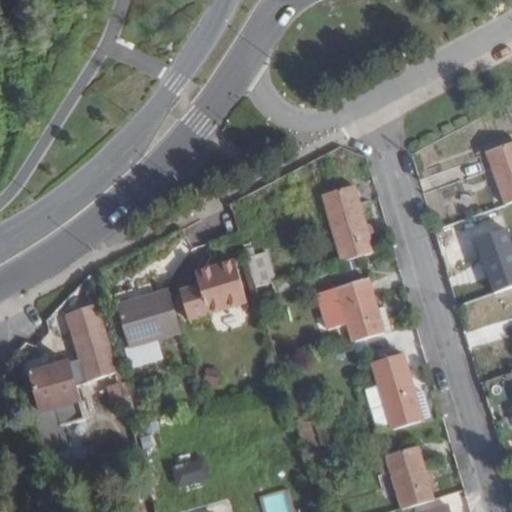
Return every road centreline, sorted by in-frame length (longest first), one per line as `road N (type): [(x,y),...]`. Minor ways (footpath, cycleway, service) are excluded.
road 1 (residential): [(376,105),(498,511)]
road 2 (primary): [(0,287),(144,185),(246,58)]
road 3 (primary): [(228,0),(178,82),(126,140),(0,240)]
road 4 (residential): [(376,105),(332,128),(298,126),(271,111),(246,58)]
road 5 (residential): [(511,29),(376,105)]
